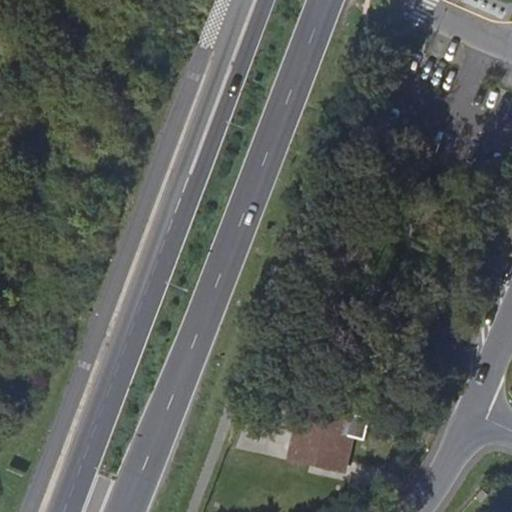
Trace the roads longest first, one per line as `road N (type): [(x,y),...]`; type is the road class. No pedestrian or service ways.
road 1 (primary): [(116,511),(323,0)]
road 2 (primary): [(174,224),(63,511)]
road 3 (primary): [(263,0),(174,224)]
road 4 (residential): [(243,0),(174,224)]
